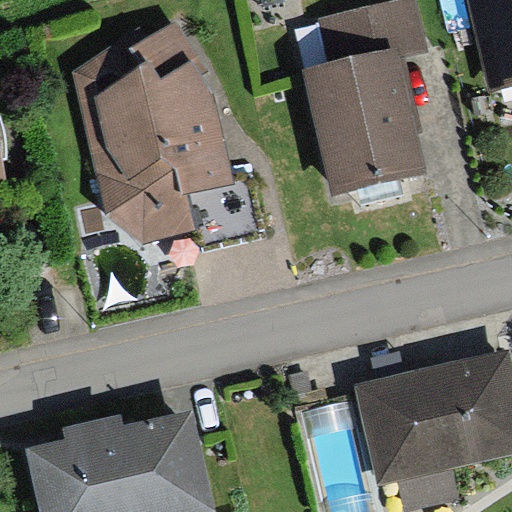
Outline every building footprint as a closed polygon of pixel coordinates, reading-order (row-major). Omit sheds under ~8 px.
[(453,187),(414,0),(382,0),(321,12),(330,60),(299,66),(328,212),(453,187)] [(511,97),(511,0),(469,0),(493,102),(511,97)] [(222,110),(178,22),(106,43),(74,66),(97,199),(151,236),(212,226),(206,195),(248,180),(222,110)] [(0,194),(25,190),(6,94),(0,95),(0,194)] [(511,457),(511,386),(508,367),(357,402),(377,488),(511,457)] [(232,511),(212,427),(33,470),(42,511),(232,511)]
